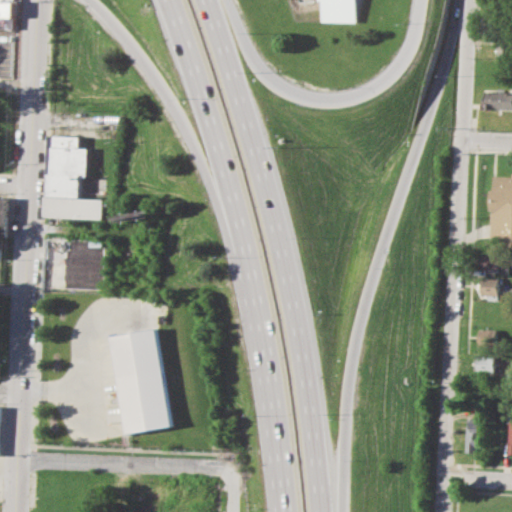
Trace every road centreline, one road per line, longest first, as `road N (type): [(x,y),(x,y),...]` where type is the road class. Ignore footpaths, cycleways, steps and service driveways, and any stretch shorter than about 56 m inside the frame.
road 1 (motorway): [(333,511),(366,292),(462,0)]
road 2 (motorway): [(321,511),(263,161),(208,0)]
road 3 (tertiary): [(42,0),(18,511)]
road 4 (residential): [(446,511),(468,0)]
road 5 (motorway): [(424,0),(416,37),(391,75),(339,100),(281,86),(251,53),(228,0)]
road 6 (motorway): [(237,222),(284,511)]
road 7 (motorway): [(92,0),(161,80),(237,222)]
road 8 (motorway): [(170,0),(237,222)]
road 9 (residential): [(21,455),(223,471),(231,479)]
